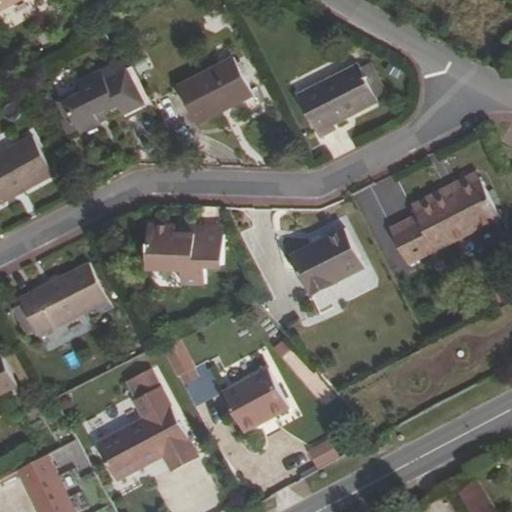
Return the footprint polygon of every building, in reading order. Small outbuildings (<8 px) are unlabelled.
[(0,0),(7,11),(28,0),(0,0)] [(133,132),(158,119),(128,61),(79,86),(85,96),(68,105),(83,135),(100,126),(96,117),(118,105),(133,132)] [(236,61),(181,89),(200,126),(255,98),(236,61)] [(357,69),(297,99),(318,140),(333,132),(332,127),(375,105),(357,69)] [(35,139),(0,158),(0,207),(55,177),(35,139)] [(446,189),(449,196),(479,180),(476,174),(446,189)] [(411,265),(499,219),(479,180),(449,196),(446,189),(413,206),(418,217),(392,230),(411,265)] [(208,264),(225,266),(228,238),(181,232),(182,224),(164,222),(161,248),(171,249),(169,267),(193,270),(192,282),(206,283),(208,264)] [(182,224),(181,232),(228,238),(229,229),(182,224)] [(366,268),(347,231),(293,258),(314,298),(335,287),(334,284),(366,268)] [(161,248),(159,266),(169,267),(171,249),(161,248)] [(90,265),(22,300),(25,306),(36,326),(38,331),(41,336),(109,301),(90,265)] [(16,310),(27,331),(36,326),(25,306),(16,310)] [(38,331),(36,326),(27,331),(29,335),(38,331)] [(181,343),(166,351),(180,379),(196,370),(181,343)] [(0,395),(18,386),(2,356),(0,356),(0,395)] [(269,370),(224,394),(245,435),(291,410),(269,370)] [(161,388),(135,402),(145,420),(99,445),(119,482),(145,468),(143,462),(162,452),(165,457),(173,473),(200,459),(161,388)] [(316,465),(339,459),(334,439),(311,445),(316,465)] [(143,462),(145,468),(165,457),(162,452),(143,462)] [(37,511),(75,511),(47,457),(17,473),(37,511)] [(480,480),(463,491),(476,511),(499,511),(500,511),(480,480)]
